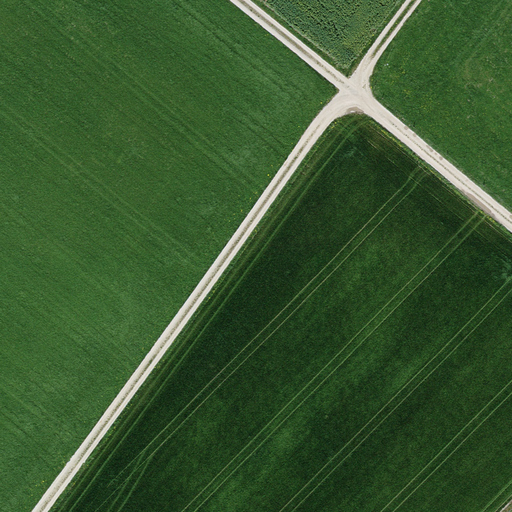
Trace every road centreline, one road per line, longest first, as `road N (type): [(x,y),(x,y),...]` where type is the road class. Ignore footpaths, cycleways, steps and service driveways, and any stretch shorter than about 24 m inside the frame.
road 1 (track): [(44,511),(419,0)]
road 2 (track): [(238,0),(511,219)]
